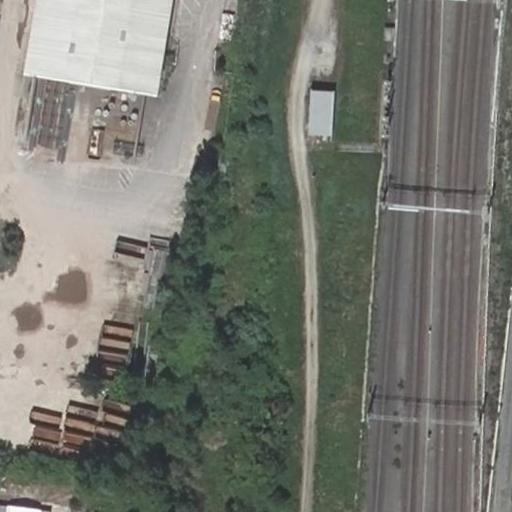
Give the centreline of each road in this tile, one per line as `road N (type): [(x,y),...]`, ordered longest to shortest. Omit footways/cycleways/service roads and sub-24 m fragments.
road 1 (unknown): [(0,169),(47,198),(169,227)]
road 2 (unknown): [(159,119),(0,101)]
road 3 (unknown): [(208,0),(188,100),(181,116),(159,119)]
